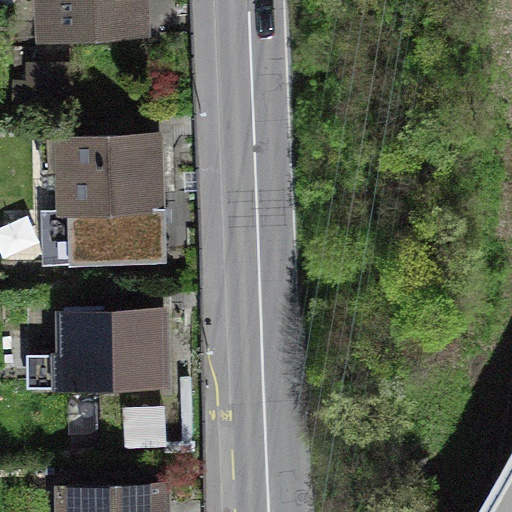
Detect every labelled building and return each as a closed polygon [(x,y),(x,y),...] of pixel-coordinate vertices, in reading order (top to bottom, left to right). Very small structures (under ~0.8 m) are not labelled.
[(43,0),(44,34),(155,30),(153,0),(43,0)] [(75,56),(29,56),(29,114),(74,115),(75,56)] [(63,128),(63,208),(169,208),(168,167),(168,128),(63,128)] [(73,354),(72,384),(156,383),(156,335),(155,309),(61,311),(62,353),(73,354)] [(171,399),(128,395),(124,443),(166,447),(171,399)] [(158,511),(158,484),(62,486),(61,511),(158,511)]
